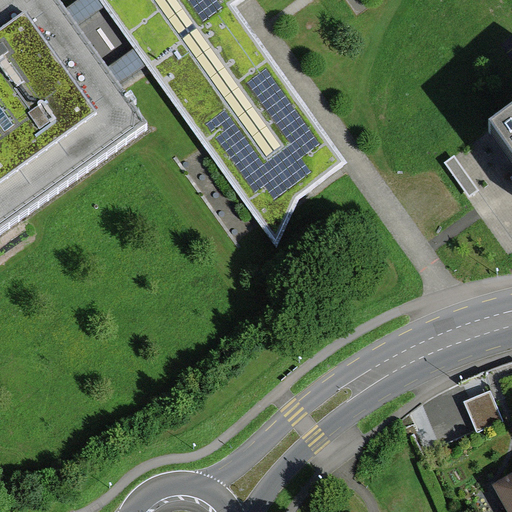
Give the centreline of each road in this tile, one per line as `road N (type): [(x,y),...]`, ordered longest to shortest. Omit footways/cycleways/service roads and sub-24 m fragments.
road 1 (tertiary): [(409,354),(293,412),(204,487)]
road 2 (tertiary): [(253,511),(316,438),(409,354)]
